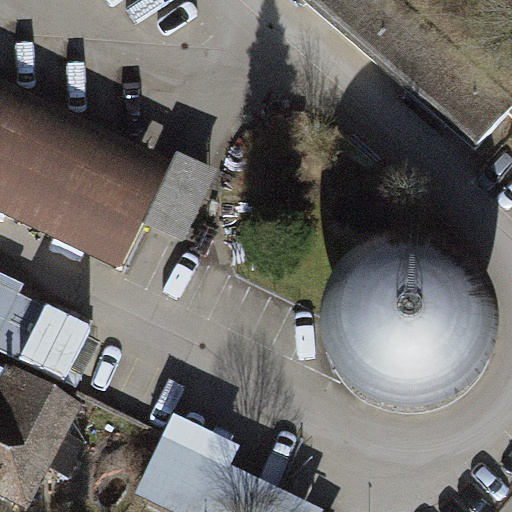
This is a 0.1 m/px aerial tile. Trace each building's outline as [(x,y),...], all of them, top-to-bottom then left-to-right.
[(313,0),(468,130),(511,78),(511,75),(422,0),(313,0)] [(0,65),(0,210),(125,267),(180,148),(0,65)] [(338,408),(485,409),(486,275),(339,274),(338,408)] [(0,353),(80,389),(107,329),(0,281),(0,353)] [(0,372),(0,499),(26,511),(105,511),(140,441),(0,372)] [(176,511),(326,511),(243,477),(253,453),(182,423),(149,500),(176,511)]
